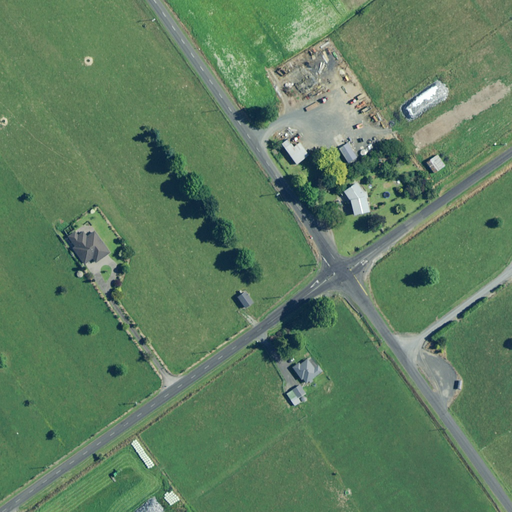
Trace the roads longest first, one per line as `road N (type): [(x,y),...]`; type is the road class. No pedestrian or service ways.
road 1 (unclassified): [(0,510),(343,271)]
road 2 (unclassified): [(343,271),(151,0)]
road 3 (unclassified): [(511,507),(343,271)]
road 4 (unclassified): [(343,271),(511,153)]
